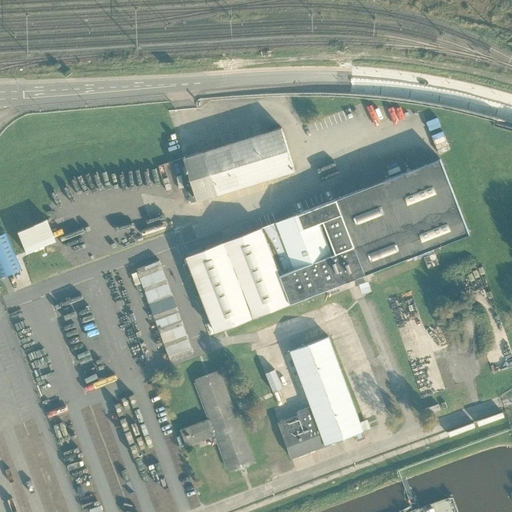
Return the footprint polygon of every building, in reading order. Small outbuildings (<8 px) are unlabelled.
[(280,126),(183,158),(198,204),(297,171),(280,126)] [(468,236),(438,160),(186,256),(217,333),(468,236)] [(54,240),(45,220),(15,232),(23,252),(54,240)] [(4,233),(0,234),(0,277),(19,269),(4,233)] [(439,264),(435,253),(425,258),(430,268),(439,264)] [(194,352),(160,262),(137,271),(171,360),(194,352)] [(325,443),(363,429),(328,334),(290,348),(311,406),(325,443)] [(215,435),(229,473),(254,464),(219,372),(194,382),(208,419),(180,429),(187,446),(215,435)] [(292,456),(325,443),(311,406),(278,418),(292,456)]
